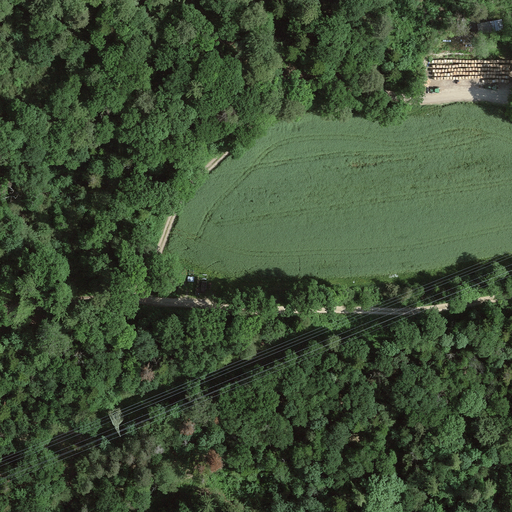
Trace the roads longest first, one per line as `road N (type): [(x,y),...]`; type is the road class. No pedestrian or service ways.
road 1 (track): [(129,299),(193,183),(303,75),(325,71),(388,95),(511,114)]
road 2 (track): [(511,294),(423,311),(111,298),(33,305)]
